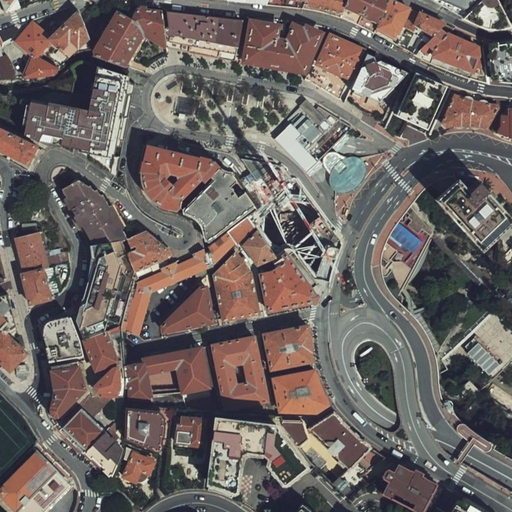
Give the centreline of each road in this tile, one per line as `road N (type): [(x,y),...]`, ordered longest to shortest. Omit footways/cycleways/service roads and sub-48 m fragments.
road 1 (residential): [(26,317),(67,299),(80,262),(43,180),(48,161),(68,159),(138,219),(181,245),(189,241),(183,224),(146,206),(134,190),(131,141),(135,127),(149,120)]
road 2 (residential): [(161,0),(314,16),(466,83),(511,93)]
road 3 (tertiary): [(406,158),(311,93),(193,72),(169,70),(151,81),(149,120)]
road 4 (tertiary): [(149,120),(272,153),(303,176),(350,235)]
road 5 (secondary): [(329,312),(326,363),(357,422),(455,478)]
road 6 (secondary): [(451,445),(427,402),(413,332),(371,284),(363,255)]
road 7 (residential): [(26,317),(5,234),(10,176),(0,162)]
road 8 (secondary): [(455,478),(415,429),(391,336)]
road 9 (secondary): [(344,361),(374,412),(451,445)]
road 10 (secondary): [(363,255),(392,201),(449,149)]
road 11 (residential): [(25,410),(91,483),(88,511)]
